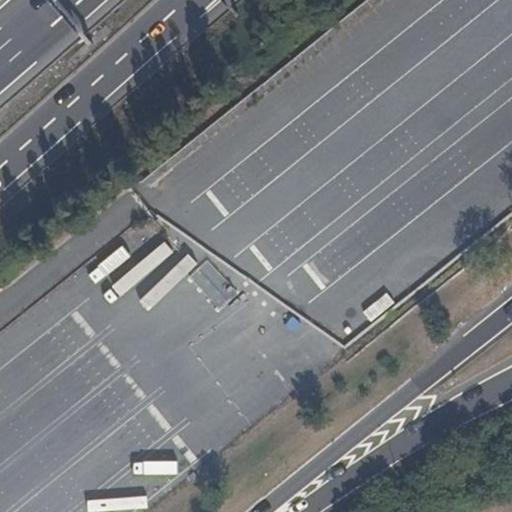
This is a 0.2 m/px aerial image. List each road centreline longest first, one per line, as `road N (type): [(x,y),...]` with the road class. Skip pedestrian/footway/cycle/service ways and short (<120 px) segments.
road 1 (motorway): [(511,313),(266,511)]
road 2 (motorway): [(0,164),(185,0)]
road 3 (motorway): [(511,379),(425,427),(304,511)]
